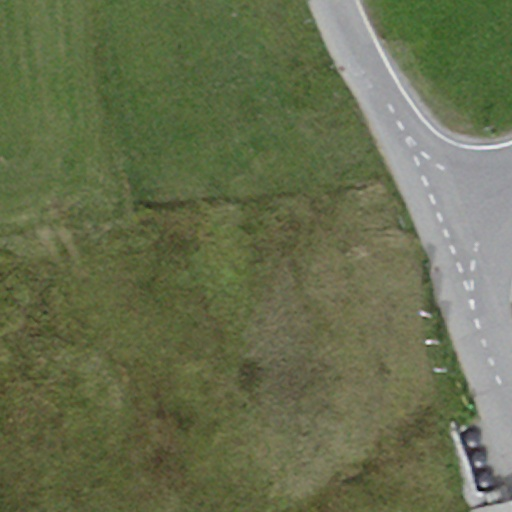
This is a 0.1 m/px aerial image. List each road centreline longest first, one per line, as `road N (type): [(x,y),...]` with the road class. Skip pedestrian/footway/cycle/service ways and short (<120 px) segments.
road 1 (unclassified): [(454,216),(363,66),(333,0)]
road 2 (tertiary): [(454,216),(511,378)]
